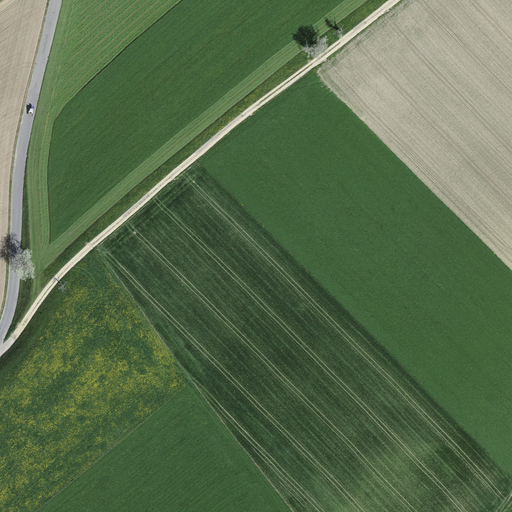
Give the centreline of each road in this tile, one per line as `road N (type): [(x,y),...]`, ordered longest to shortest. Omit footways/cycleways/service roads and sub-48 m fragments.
road 1 (track): [(0,349),(105,232),(394,0)]
road 2 (unclassified): [(55,0),(21,149),(13,284),(0,336)]
